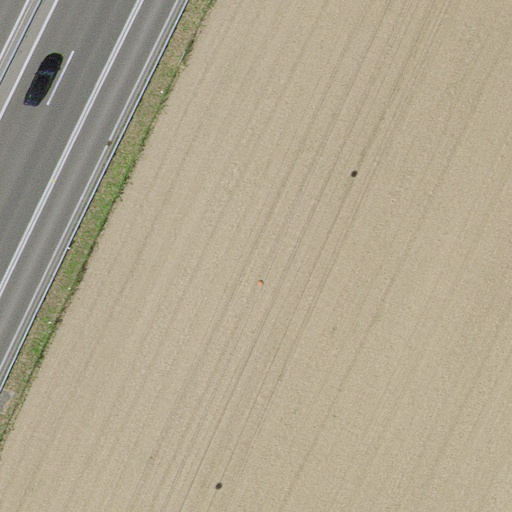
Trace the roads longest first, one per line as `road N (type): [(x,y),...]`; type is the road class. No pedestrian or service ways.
road 1 (motorway): [(0,373),(172,0)]
road 2 (motorway): [(0,206),(99,0)]
